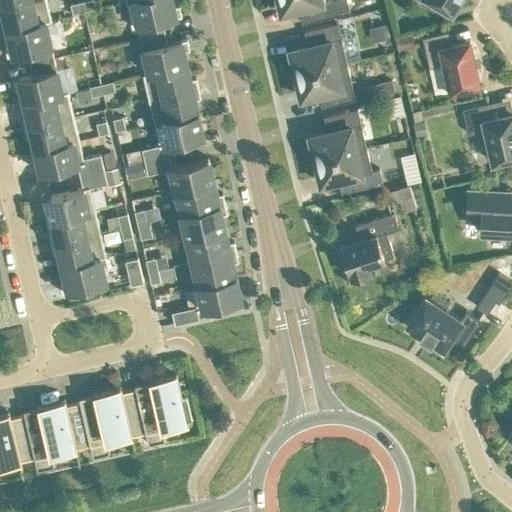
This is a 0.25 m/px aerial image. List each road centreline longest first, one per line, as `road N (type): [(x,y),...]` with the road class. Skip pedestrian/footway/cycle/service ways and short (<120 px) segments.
road 1 (residential): [(49,367),(150,343),(138,297),(38,319)]
road 2 (unclassified): [(272,236),(217,0)]
road 3 (unclassified): [(339,415),(320,387),(288,260),(272,236)]
road 4 (unclassified): [(272,236),(268,264),(294,391),(290,426)]
road 5 (residential): [(0,150),(38,319)]
road 6 (tertiary): [(404,511),(406,473),(397,452),(382,433),(339,415)]
